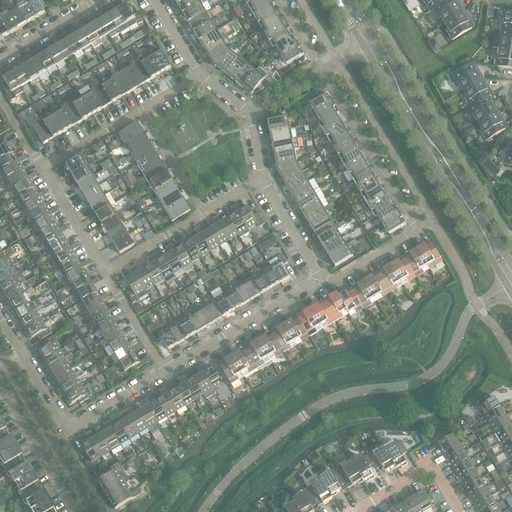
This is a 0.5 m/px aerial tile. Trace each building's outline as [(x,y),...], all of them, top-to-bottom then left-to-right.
[(20,10),(19,10),(28,24),(36,19),(25,0),(17,5),(20,10)] [(25,0),(36,19),(46,14),(43,9),(47,7),(43,0),(25,0)] [(198,0),(186,0),(177,5),(183,14),(201,4),(200,2),(198,0)] [(204,0),(202,0),(200,2),(201,4),(183,14),(188,24),(206,13),(202,5),(206,3),(204,0)] [(267,0),(248,0),(245,2),(251,11),(268,1),(267,0)] [(404,0),(409,11),(420,7),(417,0),(404,0)] [(425,0),(427,1),(425,3),(430,12),(434,10),(450,0),(425,0)] [(434,10),(439,19),(441,18),(445,24),(465,12),(461,6),(458,8),(456,5),(458,4),(454,0),(450,0),(434,10)] [(274,10),(268,1),(251,11),(257,21),(274,10)] [(117,10),(129,30),(138,25),(138,26),(143,23),(134,7),(129,9),(127,4),(117,10)] [(10,15),(19,30),(28,24),(19,10),(10,15)] [(117,10),(109,15),(120,34),(121,35),(129,30),(117,10)] [(274,10),(257,21),(262,30),(279,20),(274,10)] [(19,30),(10,15),(7,11),(0,15),(0,17),(2,20),(1,21),(10,35),(19,30)] [(465,12),(445,24),(449,30),(446,31),(452,41),(472,29),(468,23),(467,23),(466,20),(469,18),(465,12)] [(188,24),(194,33),(212,22),(206,13),(188,24)] [(501,31),(511,33),(511,14),(506,14),(505,21),(503,21),(501,31)] [(100,21),(109,35),(112,39),(120,34),(109,15),(100,21)] [(279,20),(262,30),(268,39),(285,29),(279,20)] [(0,21),(0,37),(1,40),(10,35),(1,21),(0,21)] [(91,26),(100,40),(109,35),(100,21),(91,26)] [(212,22),(194,33),(200,42),(218,32),(212,22)] [(82,31),(91,46),(92,45),(95,50),(103,45),(100,40),(91,26),(82,31)] [(285,29),(268,39),(274,49),(276,48),(276,47),(290,38),(290,37),(285,29)] [(74,36),(82,51),(84,50),(86,53),(91,49),(90,46),(91,46),(82,31),(74,36)] [(511,33),(501,31),(499,42),(502,43),(500,50),(511,51),(511,33)] [(200,42),(205,52),(223,41),(218,32),(200,42)] [(65,42),(74,56),(75,56),(76,58),(83,54),(81,52),(82,51),(74,36),(65,42)] [(276,48),(281,56),(298,46),(292,36),(290,37),(290,38),(276,47),(276,48)] [(435,40),(429,43),(435,54),(441,51),(435,40)] [(223,41),(205,52),(211,61),(229,50),(223,41)] [(56,47),(65,62),(74,56),(65,42),(56,47)] [(298,46),(281,56),(287,66),(304,56),(298,46)] [(56,47),(47,52),(56,67),(58,66),(60,69),(66,66),(64,62),(65,62),(56,47)] [(150,56),(161,75),(171,69),(160,50),(150,56)] [(217,67),(226,75),(239,59),(229,50),(211,61),(215,68),(217,67)] [(511,51),(500,50),(499,57),(497,56),(495,68),(511,70),(511,51)] [(56,67),(47,52),(39,58),(47,72),(56,67)] [(161,75),(150,56),(140,62),(151,81),(161,75)] [(47,72),(39,58),(30,63),(39,77),(47,72)] [(226,75),(235,82),(248,65),(239,59),(226,75)] [(130,68),(142,87),(151,81),(140,62),(130,68)] [(21,68),(30,83),(39,77),(30,63),(21,68)] [(235,82),(243,89),(256,72),(248,65),(235,82)] [(460,86),(464,92),(484,80),(480,74),(477,75),(475,73),(476,72),(472,65),(452,77),(458,87),(460,86)] [(21,68),(12,73),(21,88),(30,83),(21,68)] [(121,74),(132,93),(142,87),(130,68),(121,74)] [(256,72),(243,89),(252,96),(255,92),(257,93),(270,85),(269,84),(264,80),(268,76),(259,69),(256,72)] [(279,73),(282,78),(288,75),(284,69),(279,73)] [(24,93),(21,88),(12,73),(3,79),(6,83),(2,86),(11,102),(16,99),(16,98),(24,93)] [(132,93),(121,74),(111,80),(122,98),(132,93)] [(101,86),(112,104),(122,98),(111,80),(101,86)] [(465,99),(471,108),(488,99),(491,97),(487,90),(486,91),(484,88),(487,86),(484,80),(464,92),(467,98),(465,99)] [(80,91),(83,96),(92,90),(89,86),(80,91)] [(112,104),(101,86),(91,92),(103,110),(112,104)] [(91,92),(82,98),(93,116),(103,110),(91,92)] [(310,105),(316,115),(333,104),(328,95),(310,105)] [(93,116),(82,98),(72,103),(83,122),(93,116)] [(471,108),(467,110),(473,120),(475,119),(479,125),(499,113),(495,107),(492,108),(490,105),(491,105),(488,99),(471,108)] [(47,107),(46,104),(44,101),(34,106),(38,112),(47,107)] [(62,109),(73,128),(83,122),(72,103),(62,109)] [(316,115),(322,123),(322,124),(337,115),(339,114),(333,104),(316,115)] [(62,109),(52,115),(63,134),(73,128),(62,109)] [(268,122),(270,133),(291,129),(288,118),(287,118),(286,113),(285,111),(272,119),(272,121),(268,122)] [(499,113),(479,125),(483,131),(480,132),(486,142),(506,130),(502,123),(501,124),(500,121),(502,119),(499,113)] [(52,115),(43,121),(54,140),(63,134),(52,115)] [(319,125),(325,135),(342,124),(337,115),(322,124),(322,123),(319,125)] [(54,140),(43,121),(32,127),(44,146),(54,140)] [(119,135),(125,145),(144,134),(138,124),(119,135)] [(325,135),(331,144),(348,133),(342,124),(325,135)] [(0,129),(0,136),(10,131),(7,125),(0,129)] [(291,129),(270,133),(272,144),(293,140),(291,129)] [(331,144),(336,153),(353,143),(348,133),(331,144)] [(125,145),(131,154),(150,143),(144,134),(125,145)] [(0,148),(0,161),(13,153),(10,148),(17,144),(15,140),(0,148)] [(272,144),(274,155),(295,150),(295,151),(300,150),(298,140),(293,141),(293,140),(272,144)] [(131,154),(137,164),(155,153),(150,143),(131,154)] [(336,153),(342,162),(359,152),(353,143),(336,153)] [(275,167),(279,175),(297,164),(295,151),(295,150),(274,155),(276,166),(275,167)] [(359,152),(342,162),(348,172),(365,161),(359,152)] [(0,170),(1,173),(19,162),(18,160),(13,153),(0,161),(0,170)] [(137,164),(143,174),(161,163),(155,153),(137,164)] [(67,166),(73,176),(88,167),(82,157),(67,166)] [(1,173),(6,181),(9,179),(9,180),(24,171),(20,164),(23,162),(21,158),(18,160),(19,162),(1,173)] [(348,172),(353,181),(370,171),(365,161),(348,172)] [(143,174),(149,184),(167,173),(161,163),(143,174)] [(279,175),(285,184),(303,173),(297,164),(279,175)] [(88,167),(73,176),(78,186),(94,177),(88,167)] [(29,180),(28,178),(24,171),(9,180),(9,179),(6,181),(12,190),(29,180)] [(353,181),(359,190),(376,180),(370,171),(353,181)] [(149,184),(155,194),(173,182),(167,173),(149,184)] [(285,184),(291,193),(308,182),(303,173),(285,184)] [(34,179),(32,176),(28,178),(29,180),(12,190),(17,199),(20,198),(20,197),(34,188),(30,182),(34,179)] [(78,186),(84,196),(99,187),(94,177),(78,186)] [(381,189),(376,180),(359,190),(364,199),(381,189)] [(155,194),(160,203),(179,192),(173,182),(155,194)] [(308,182),(291,193),(296,203),(314,192),(308,182)] [(84,196),(90,206),(105,197),(99,187),(84,196)] [(20,198),(17,199),(22,207),(40,197),(39,195),(34,188),(20,197),(20,198)] [(364,199),(370,209),(387,198),(381,189),(364,199)] [(179,192),(160,203),(166,213),(185,202),(179,192)] [(296,203),(302,212),(320,201),(314,192),(296,203)] [(30,215),(45,206),(41,199),(44,197),(42,193),(39,195),(40,197),(22,207),(23,208),(22,208),(27,216),(30,215)] [(96,215),(111,206),(116,204),(110,194),(106,197),(105,197),(90,206),(96,215)] [(392,207),(387,198),(370,209),(376,219),(378,217),(393,208),(392,207)] [(302,212),(307,221),(325,210),(324,209),(320,201),(302,212)] [(185,202),(166,213),(172,223),(191,212),(185,202)] [(30,215),(35,223),(50,215),(49,213),(45,206),(30,215)] [(96,215),(102,225),(117,216),(111,206),(96,215)] [(325,210),(307,221),(313,230),(331,220),(326,212),(331,209),(329,206),(324,209),(325,210)] [(378,217),(383,226),(400,215),(395,206),(392,207),(393,208),(378,217)] [(248,207),(238,213),(248,230),(257,224),(259,228),(265,224),(259,214),(253,217),(248,207)] [(53,211),(49,213),(50,215),(35,223),(32,225),(38,234),(56,223),(51,217),(55,214),(53,211)] [(229,219),(239,235),(241,239),(250,233),(248,230),(238,213),(229,219)] [(400,215),(383,226),(389,235),(406,225),(400,215)] [(102,225),(108,235),(123,226),(117,216),(102,225)] [(219,224),(229,241),(239,235),(229,219),(219,224)] [(313,230),(318,240),(336,229),(335,227),(331,220),(313,230)] [(38,234),(43,243),(61,232),(60,230),(56,223),(38,234)] [(229,241),(219,224),(210,230),(220,247),(229,241)] [(340,224),(335,227),(336,229),(318,240),(324,249),(342,238),(338,231),(342,228),(340,224)] [(129,236),(123,226),(108,235),(114,245),(129,236)] [(61,232),(43,243),(48,252),(66,241),(62,234),(66,232),(63,228),(60,230),(61,232)] [(210,230),(201,236),(211,252),(220,247),(210,230)] [(129,236),(114,245),(120,255),(135,246),(129,236)] [(211,252),(201,236),(192,241),(202,258),(211,252)] [(324,249),(330,258),(348,247),(346,245),(342,238),(324,249)] [(182,247),(192,263),(202,258),(192,241),(191,239),(181,245),(182,247)] [(48,252),(54,260),(71,250),(70,248),(66,241),(48,252)] [(351,243),(346,245),(348,247),(330,258),(335,268),(353,257),(349,249),(353,246),(351,243)] [(417,249),(429,270),(443,262),(431,243),(425,246),(424,244),(417,249)] [(54,260),(59,269),(77,259),(73,252),(76,250),(74,246),(70,248),(71,250),(54,260)] [(173,252),(183,269),(192,263),(182,247),(173,252)] [(410,255),(405,259),(416,278),(429,270),(417,249),(409,254),(410,255)] [(173,252),(164,258),(174,275),(183,269),(173,252)] [(0,274),(10,268),(5,260),(7,259),(4,253),(0,254),(0,274)] [(270,267),(280,283),(290,278),(283,266),(288,263),(285,257),(279,260),(280,261),(270,267)] [(164,258),(154,264),(164,280),(174,275),(164,258)] [(77,259),(59,269),(64,278),(67,276),(82,267),(81,265),(77,259)] [(391,265),(403,286),(416,278),(405,259),(399,262),(398,260),(391,265)] [(87,267),(84,263),(81,265),(82,267),(67,276),(72,284),(72,285),(87,276),(83,269),(87,267)] [(164,280),(154,264),(145,269),(155,286),(164,280)] [(379,274),(390,293),(403,286),(391,265),(383,269),(384,271),(379,274)] [(270,267),(261,272),(271,289),(280,283),(270,267)] [(0,274),(0,286),(16,277),(15,275),(10,268),(0,274)] [(145,269),(136,275),(146,291),(155,286),(145,269)] [(252,278),(262,295),(271,289),(261,272),(252,278)] [(0,286),(0,290),(4,296),(21,286),(17,279),(20,277),(18,273),(15,275),(16,277),(0,286)] [(365,280),(377,301),(390,293),(379,274),(373,278),(372,276),(365,280)] [(148,295),(146,291),(136,275),(126,281),(132,290),(127,293),(133,304),(148,295)] [(70,286),(75,295),(92,285),(91,283),(87,276),(72,285),(72,284),(70,286)] [(242,284),(252,300),(262,295),(252,278),(242,284)] [(377,301),(365,280),(357,285),(358,287),(352,290),(364,309),(377,301)] [(95,281),(91,283),(92,285),(75,295),(81,304),(83,303),(83,302),(98,293),(94,287),(97,285),(95,281)] [(233,289),(243,306),(252,300),(242,284),(233,289)] [(21,286),(4,296),(9,305),(26,295),(25,293),(21,286)] [(224,295),(234,311),(243,306),(233,289),(224,295)] [(349,314),(348,314),(351,317),(364,309),(352,290),(347,293),(346,292),(339,296),(338,296),(349,314)] [(9,305),(14,314),(31,303),(27,297),(31,294),(29,291),(25,293),(26,295),(9,305)] [(52,302),(57,299),(53,291),(47,294),(52,302)] [(83,303),(81,304),(86,313),(88,311),(103,302),(110,298),(108,294),(101,298),(98,293),(83,302),(83,303)] [(330,299),(324,302),(336,322),(348,314),(349,314),(338,296),(339,296),(337,293),(329,297),(330,299)] [(224,295),(215,300),(225,317),(234,311),(224,295)] [(215,300),(205,306),(215,323),(225,317),(215,300)] [(88,311),(94,320),(108,311),(107,309),(103,302),(88,311)] [(318,304),(310,309),(323,329),(336,322),(324,302),(319,306),(318,304)] [(14,314),(19,322),(37,312),(36,310),(31,303),(14,314)] [(196,312),(206,328),(215,323),(205,306),(196,312)] [(111,307),(107,309),(108,311),(94,320),(99,329),(114,320),(110,313),(113,311),(111,307)] [(39,308),(36,310),(37,312),(19,322),(25,331),(42,321),(38,314),(41,312),(39,308)] [(298,318),(310,337),(323,329),(310,309),(302,313),(303,315),(298,318)] [(196,312),(187,317),(197,334),(206,328),(196,312)] [(177,323),(187,339),(197,334),(187,317),(177,323)] [(292,320),(284,324),(296,345),(310,337),(298,318),(293,321),(292,320)] [(118,327),(114,320),(99,329),(104,338),(119,329),(118,327)] [(42,321),(25,331),(30,340),(37,336),(40,341),(53,334),(49,328),(47,329),(42,321)] [(187,339),(177,323),(168,328),(178,345),(187,339)] [(178,345),(168,328),(166,324),(156,330),(154,325),(148,328),(156,342),(161,339),(168,351),(178,345)] [(272,334),(283,353),(296,345),(284,324),(276,329),(277,331),(272,334)] [(104,338),(109,346),(124,337),(120,331),(124,328),(121,325),(118,327),(119,329),(104,338)] [(266,335),(258,340),(270,361),(283,353),(272,334),(267,337),(266,335)] [(38,353),(43,362),(61,352),(56,343),(57,342),(54,336),(41,344),(45,349),(38,353)] [(124,337),(109,346),(115,355),(129,346),(128,344),(124,337)] [(270,361),(258,340),(250,345),(251,346),(246,350),(257,369),(270,361)] [(132,342),(128,344),(129,346),(115,355),(120,363),(120,364),(135,355),(131,348),(134,346),(132,342)] [(232,356),(244,377),(257,369),(246,350),(240,353),(239,351),(232,356)] [(61,352),(43,362),(49,371),(51,369),(66,361),(65,359),(61,352)] [(120,364),(120,363),(117,365),(123,374),(131,369),(133,373),(149,363),(147,359),(140,363),(135,355),(120,364)] [(244,377),(232,356),(224,360),(225,362),(219,366),(231,385),(244,377)] [(70,360),(68,357),(65,359),(66,361),(51,369),(49,371),(54,380),(71,369),(67,362),(70,360)] [(203,373),(213,390),(223,384),(213,368),(203,373)] [(71,369),(54,380),(59,388),(76,378),(75,376),(71,369)] [(216,394),(213,390),(203,373),(194,379),(204,396),(207,400),(209,402),(217,397),(215,395),(216,394)] [(76,378),(59,388),(64,397),(82,387),(78,380),(81,378),(79,374),(75,376),(76,378)] [(185,385),(195,401),(204,396),(194,379),(185,385)] [(195,401),(185,385),(176,390),(186,407),(195,401)] [(82,387),(64,397),(70,406),(78,401),(80,405),(89,399),(82,387)] [(166,396),(176,412),(186,407),(176,390),(166,396)] [(157,401),(167,418),(176,412),(166,396),(157,401)] [(478,403),(485,417),(500,408),(495,398),(488,403),(485,399),(478,403)] [(167,418),(157,401),(148,407),(158,423),(167,418)] [(138,413),(148,429),(158,423),(148,407),(138,413)] [(485,417),(491,425),(505,416),(500,408),(485,417)] [(138,413),(129,418),(139,435),(148,429),(138,413)] [(491,425),(496,434),(511,425),(505,416),(491,425)] [(129,418),(120,424),(130,440),(139,435),(129,418)] [(0,438),(9,434),(1,420),(0,420),(0,438)] [(130,440),(120,424),(111,429),(121,446),(130,440)] [(511,427),(511,425),(496,434),(501,443),(511,436),(511,427)] [(111,429),(101,435),(111,451),(121,446),(111,429)] [(441,447),(445,453),(460,444),(452,431),(444,436),(446,440),(438,445),(440,448),(441,447)] [(0,456),(17,447),(9,434),(0,438),(0,456)] [(92,440),(102,457),(111,451),(101,435),(92,440)] [(511,436),(501,443),(507,452),(511,448),(511,436)] [(102,457),(92,440),(82,446),(92,463),(102,457)] [(395,467),(396,469),(407,463),(402,456),(408,453),(401,442),(396,445),(394,443),(385,449),(386,451),(395,467)] [(447,459),(449,463),(465,453),(460,444),(445,453),(448,459),(447,459)] [(17,447),(0,456),(0,457),(4,464),(2,465),(6,472),(25,460),(17,447)] [(368,455),(374,465),(377,470),(382,467),(385,473),(395,467),(386,451),(385,449),(375,454),(374,452),(368,455)] [(452,465),(455,471),(470,462),(465,453),(449,463),(451,466),(452,465)] [(368,455),(353,464),(363,480),(364,483),(374,477),(369,468),(374,465),(368,455)] [(147,464),(150,470),(159,465),(156,458),(147,464)] [(33,474),(25,460),(6,472),(10,479),(12,478),(16,484),(33,474)] [(353,464),(352,462),(343,468),(341,465),(336,469),(341,478),(348,489),(363,480),(353,464)] [(470,462),(455,471),(459,476),(457,477),(459,480),(475,470),(470,462)] [(130,482),(124,472),(119,463),(113,467),(116,471),(98,482),(104,491),(101,493),(107,503),(110,501),(115,510),(142,494),(139,489),(131,494),(128,490),(130,489),(127,484),(130,482)] [(320,478),(322,480),(332,496),(342,490),(336,481),(341,478),(336,469),(320,478)] [(481,479),(475,470),(459,480),(461,483),(462,482),(466,488),(481,479)] [(33,474),(16,484),(20,490),(18,492),(22,498),(41,487),(33,474)] [(468,495),(470,498),(486,488),(481,479),(466,488),(469,494),(468,495)] [(322,480),(307,489),(313,498),(316,504),(319,507),(323,504),(333,498),(332,496),(322,480)] [(41,487),(22,498),(25,504),(27,503),(32,511),(49,500),(41,487)] [(473,500),(476,506),(491,497),(486,488),(470,498),(472,501),(473,500)] [(293,500),(295,503),(295,502),(300,511),(314,511),(308,501),(313,498),(307,489),(302,492),(303,495),(293,500)] [(413,498),(421,511),(424,511),(437,504),(431,495),(427,497),(424,491),(413,498)] [(479,511),(478,511),(485,511),(496,505),(491,497),(476,506),(480,511),(479,511)] [(403,504),(407,511),(421,511),(413,498),(403,504)] [(55,511),(49,500),(32,511),(55,511)] [(280,511),(300,511),(295,502),(295,503),(280,511)]
